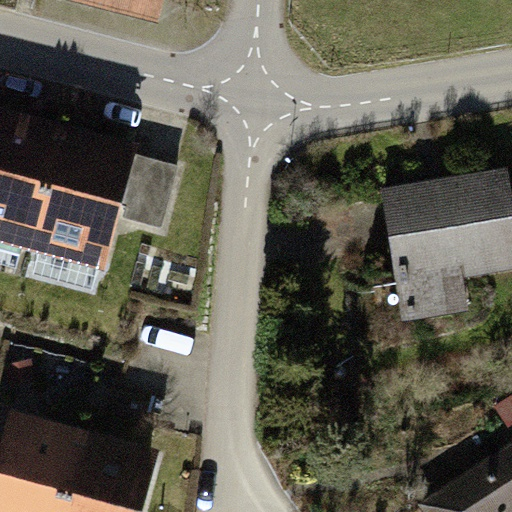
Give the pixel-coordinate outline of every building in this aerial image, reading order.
[(0,119),(0,264),(20,270),(26,241),(35,243),(39,229),(47,201),(64,138),(0,119)] [(181,166),(64,138),(47,201),(39,229),(35,243),(105,261),(119,205),(123,206),(129,208),(129,218),(165,226),(181,166)] [(511,197),(508,177),(388,198),(401,284),(404,284),(410,316),(468,307),(464,274),(511,265),(511,197)] [(38,380),(30,361),(10,369),(18,388),(38,380)] [(0,511),(67,511),(86,443),(17,425),(0,489),(0,511)] [(140,511),(154,461),(86,443),(67,511),(140,511)] [(511,511),(511,452),(426,507),(429,511),(511,511)]
